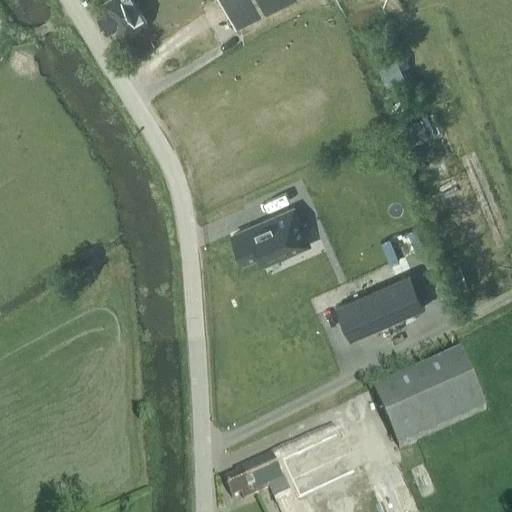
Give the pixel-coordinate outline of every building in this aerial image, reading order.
[(147,20),(135,0),(104,0),(103,1),(108,10),(98,16),(107,32),(117,26),(123,35),(147,20)] [(288,0),(222,0),(236,26),(288,0)] [(377,55),(389,84),(408,76),(397,47),(377,55)] [(399,107),(426,100),(424,90),(397,96),(399,107)] [(438,114),(406,120),(409,140),(441,134),(438,114)] [(308,243),(303,231),(293,208),(233,234),(244,261),(261,253),(264,262),(294,249),(308,243)] [(425,306),(410,272),(336,305),(350,338),(425,306)] [(303,332),(323,321),(316,306),(295,317),(303,332)] [(305,337),(309,347),(330,338),(326,329),(305,337)] [(486,410),(461,353),(374,393),(399,450),(486,410)] [(279,451),(236,471),(238,475),(224,481),(232,499),(241,495),(243,500),(269,489),(279,511),(327,511),(317,489),(353,473),(336,435),(283,459),(279,451)] [(418,511),(396,463),(366,477),(381,511),(418,511)]
